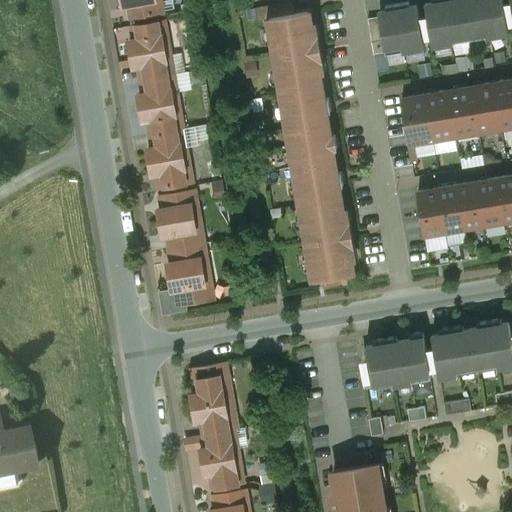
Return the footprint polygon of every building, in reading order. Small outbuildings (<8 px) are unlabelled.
[(122,0),(124,5),(129,4),(131,19),(158,14),(155,0),(122,0)] [(433,0),(434,1),(426,3),(433,45),(509,32),(503,0),(433,0)] [(294,2),(259,8),(260,19),(268,18),(295,13),(294,2)] [(386,9),(378,10),(379,17),(386,53),(424,47),(417,4),(409,5),(409,2),(385,6),(386,9)] [(295,13),(268,18),(299,204),(343,197),(341,185),(344,184),(342,171),(339,172),(335,148),(338,147),(335,134),(333,135),(329,111),(331,110),(329,97),(327,98),(322,73),(325,73),(316,23),(314,23),(312,10),(295,13)] [(379,17),(368,18),(374,54),(386,53),(379,17)] [(160,20),(132,25),(135,40),(130,41),(134,67),(139,66),(142,79),(169,75),(166,55),(171,55),(168,39),(163,40),(160,20)] [(169,75),(142,79),(144,94),(139,95),(144,120),(149,119),(151,133),(178,129),(175,109),(180,108),(177,93),(172,94),(169,75)] [(511,78),(494,82),(502,128),(511,126),(511,78)] [(494,82),(471,86),(479,132),(502,128),(494,82)] [(471,86),(449,90),(456,136),(479,132),(471,86)] [(449,90),(426,93),(434,140),(456,136),(449,90)] [(426,93),(402,98),(410,144),(434,140),(426,93)] [(178,129),(151,133),(153,147),(149,148),(153,174),(158,173),(161,188),(188,183),(184,163),(189,162),(187,147),(182,148),(178,129)] [(511,174),(497,177),(505,221),(511,220),(511,174)] [(497,177),(478,181),(485,225),(505,221),(497,177)] [(478,181),(458,184),(466,228),(485,225),(478,181)] [(458,184),(438,187),(446,232),(466,228),(458,184)] [(438,187),(418,191),(426,235),(446,232),(438,187)] [(189,189),(162,194),(164,209),(159,210),(164,235),(169,235),(171,248),(198,244),(195,224),(199,224),(197,208),(192,209),(189,189)] [(343,197),(299,204),(312,280),(356,272),(354,259),(357,259),(348,209),(346,209),(343,197)] [(198,244),(171,248),(173,263),(169,263),(173,289),(178,288),(180,303),(187,302),(208,298),(204,278),(209,278),(206,262),(202,263),(198,244)] [(180,303),(171,304),(172,313),(188,310),(187,302),(180,303)] [(501,318),(478,322),(478,326),(471,327),(478,370),(499,367),(511,364),(511,335),(510,321),(502,322),(501,318)] [(463,325),(440,329),(440,333),(433,334),(440,377),(458,374),(478,370),(471,327),(464,329),(463,325)] [(413,342),(399,345),(397,336),(374,340),(375,349),(367,350),(372,375),(374,387),(374,388),(395,384),(395,385),(413,382),(413,381),(431,378),(424,332),(411,334),(413,342)] [(196,367),(198,376),(227,371),(225,361),(196,367)] [(221,375),(193,379),(196,394),(191,395),(196,420),(201,419),(203,434),(230,429),(227,410),(231,409),(229,394),(224,394),(221,375)] [(372,375),(363,377),(365,388),(374,387),(372,375)] [(511,391),(496,394),(498,406),(511,403),(511,391)] [(470,398),(444,403),(446,414),(472,410),(470,398)] [(425,406),(408,409),(410,420),(427,418),(425,406)] [(381,416),(369,418),(372,435),(384,433),(381,416)] [(2,432),(0,423),(0,471),(15,469),(36,464),(29,426),(2,432)] [(230,429),(203,434),(206,448),(201,449),(205,474),(210,473),(213,488),(240,484),(236,463),(240,463),(238,447),(234,448),(230,429)] [(385,511),(377,463),(334,470),(338,495),(332,496),(334,507),(340,506),(340,511),(385,511)] [(15,469),(0,471),(0,488),(16,485),(18,481),(15,469)] [(241,490),(214,494),(216,509),(211,510),(211,511),(249,511),(249,509),(244,510),(241,490)]
